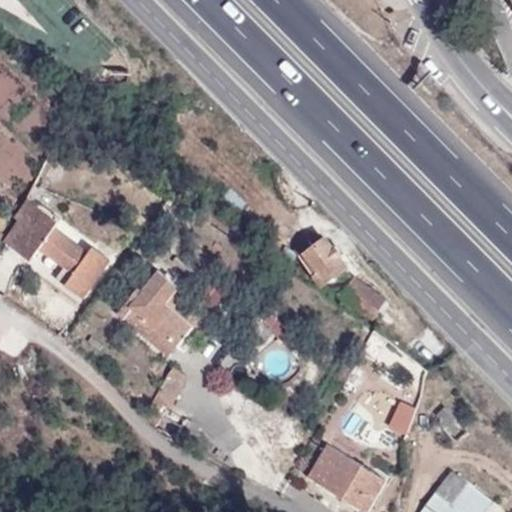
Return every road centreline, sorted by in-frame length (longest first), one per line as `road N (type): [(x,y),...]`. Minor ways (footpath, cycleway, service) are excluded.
road 1 (unclassified): [(135,0),(511,381)]
road 2 (motorway): [(203,0),(511,317)]
road 3 (residential): [(1,312),(64,354),(170,450),(278,503)]
road 4 (motorway): [(511,235),(278,0)]
road 5 (residential): [(200,401),(278,503)]
